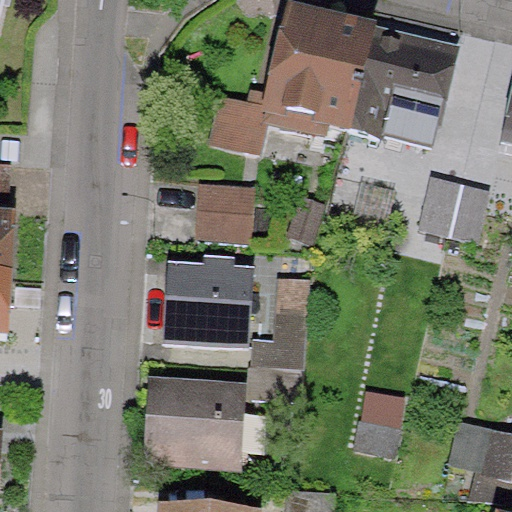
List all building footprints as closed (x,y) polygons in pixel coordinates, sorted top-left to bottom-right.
[(383,28),(290,7),(268,103),(265,114),(331,128),(360,133),(383,28)] [(446,151),(469,47),(383,28),(360,133),(446,151)] [(268,103),(218,92),(206,148),(263,160),(270,128),(329,141),(331,128),(265,114),(268,103)] [(11,167),(0,166),(0,210),(8,211),(11,167)] [(490,191),(431,176),(417,229),(476,244),(490,191)] [(256,186),(199,182),(195,240),(252,244),(256,186)] [(326,204),(300,196),(286,238),(312,246),(326,204)] [(16,220),(0,218),(0,281),(13,282),(16,220)] [(257,273),(171,267),(164,348),(251,354),(257,273)] [(248,403),(303,406),(311,282),(279,280),(274,356),(251,354),(249,388),(248,403)] [(0,342),(9,343),(13,282),(0,281),(0,342)] [(249,388),(152,382),(147,470),(244,476),(248,403),(249,388)]
